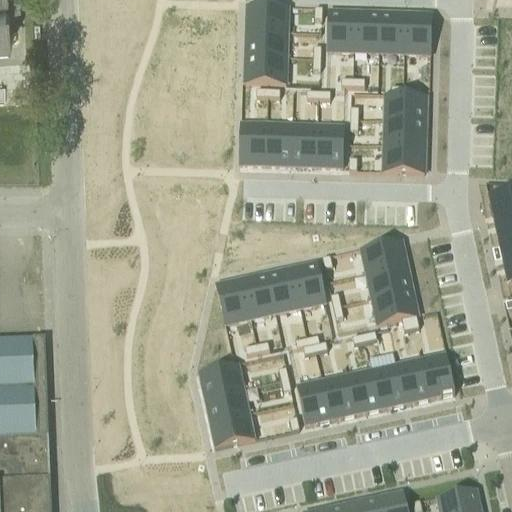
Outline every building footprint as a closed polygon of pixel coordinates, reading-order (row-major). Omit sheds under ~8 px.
[(0,0),(0,42),(12,42),(10,9),(6,10),(0,10),(0,0),(14,0),(15,3),(21,1),(20,0),(0,0)] [(247,12),(246,38),(288,39),(288,13),(247,12)] [(315,14),(314,26),(322,27),(323,15),(315,14)] [(330,17),(328,58),(353,59),(355,18),(330,17)] [(379,60),(381,19),(355,18),(353,59),(379,60)] [(381,19),(379,60),(405,61),(406,19),(381,19)] [(406,19),(405,61),(430,62),(432,20),(406,19)] [(246,38),(246,64),(287,65),(288,39),(246,38)] [(314,54),(313,66),(321,66),(322,54),(314,54)] [(246,64),(245,90),(286,91),(287,65),(246,64)] [(313,66),(313,77),(321,77),(321,66),(313,66)] [(354,86),(341,86),(342,94),(354,94),(354,86)] [(354,86),(354,94),(365,95),(365,87),(354,86)] [(403,102),(403,94),(391,93),(391,102),(403,102)] [(415,102),(415,94),(403,94),(403,102),(415,102)] [(257,96),(257,105),(269,105),(269,97),(257,96)] [(269,97),(269,105),(280,105),(280,97),(269,97)] [(319,98),(307,98),(307,106),(319,107),(319,98)] [(319,98),(319,107),(331,107),(331,99),(319,98)] [(386,101),(385,127),(426,128),(427,103),(391,102),(386,101)] [(359,115),(351,114),(350,127),(359,127),(359,115)] [(359,139),(359,127),(350,127),(350,139),(359,139)] [(385,127),(384,153),(425,154),(426,128),(385,127)] [(241,130),(240,171),(266,172),(267,130),(241,130)] [(266,172),(291,173),(293,131),(267,130),(266,172)] [(293,131),(291,173),(317,173),(318,132),(293,131)] [(121,177),(120,132),(95,133),(96,178),(121,177)] [(318,132),(317,173),(343,174),(344,133),(318,132)] [(384,153),(384,179),(425,180),(425,154),(384,153)] [(349,166),(349,178),(357,178),(357,166),(349,166)] [(511,200),(490,205),(495,227),(511,223),(511,200)] [(511,223),(495,227),(500,249),(511,245),(511,223)] [(511,245),(500,249),(504,270),(511,268),(511,245)] [(402,247),(361,256),(367,281),(408,272),(402,247)] [(330,263),(322,264),(325,276),(333,274),(330,263)] [(317,269),(292,275),(301,315),(326,310),(317,269)] [(408,272),(367,281),(373,306),(413,297),(408,272)] [(292,275),(267,280),(276,321),(301,315),(292,275)] [(267,280),(242,285),(250,326),(276,321),(267,280)] [(242,285),(217,291),(225,331),(250,326),(242,285)] [(413,297),(373,306),(378,332),(419,323),(413,297)] [(331,303),(333,315),(341,313),(339,301),(331,303)] [(344,325),(341,313),(333,315),(336,326),(344,325)] [(415,338),(426,335),(425,327),(413,330),(415,338)] [(401,332),(403,340),(415,338),(413,330),(401,332)] [(377,347),(376,339),(364,341),(366,349),(377,347)] [(364,341),(352,344),(354,352),(366,349),(364,341)] [(0,511),(51,511),(45,343),(0,344),(0,511)] [(308,354),(315,352),(320,351),(319,343),(307,346),(308,354)] [(297,356),(303,355),(308,354),(307,346),(295,348),(297,356)] [(258,360),(270,357),(268,350),(257,352),(258,360)] [(316,360),(328,358),(326,350),(320,351),(315,352),(316,360)] [(257,352),(245,354),(246,362),(258,360),(257,352)] [(303,355),(305,363),(316,360),(315,352),(308,354),(303,355)] [(446,360),(423,365),(432,405),(455,400),(446,360)] [(423,365),(398,370),(407,411),(432,405),(423,365)] [(239,370),(198,379),(204,404),(245,396),(239,370)] [(398,370),(373,376),(382,416),(407,411),(398,370)] [(281,388),(289,386),(286,375),(278,376),(281,388)] [(373,376),(348,381),(357,421),(382,416),(373,376)] [(348,381),(323,386),(332,427),(357,421),(348,381)] [(289,386),(281,388),(283,400),(291,398),(289,386)] [(323,386),(297,392),(305,433),(332,427),(323,386)] [(245,396),(204,404),(210,430),(250,421),(245,396)] [(250,421),(210,430),(215,455),(256,446),(250,421)] [(292,438),(300,437),(297,425),(289,427),(292,438)] [(480,511),(477,494),(437,503),(438,511),(480,511)] [(406,511),(403,497),(378,502),(380,511),(406,511)] [(380,511),(378,502),(353,507),(354,511),(380,511)]
